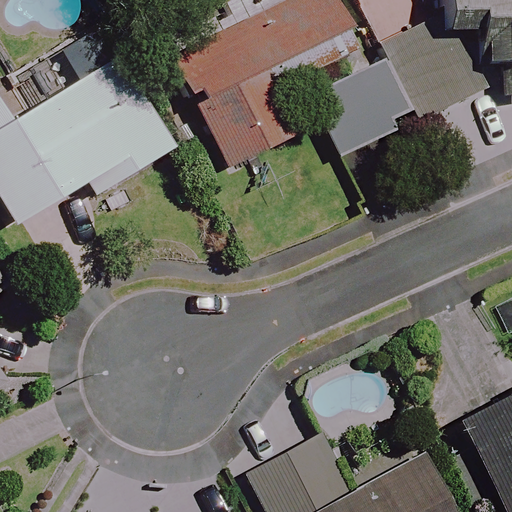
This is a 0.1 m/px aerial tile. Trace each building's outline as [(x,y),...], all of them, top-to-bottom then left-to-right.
[(296,138),(273,92),(345,58),(336,37),(350,30),(335,0),(290,0),(168,58),(223,173),(296,138)] [(471,70),(498,71),(498,104),(511,104),(511,0),(436,0),(436,27),(383,48),(412,123),(481,96),(471,70)] [(0,86),(0,219),(8,232),(82,187),(90,201),(168,154),(113,63),(20,119),(0,86)] [(325,104),(312,110),(334,159),(392,133),(389,127),(405,120),(386,77),(357,90),(350,76),(319,90),(325,104)] [(511,511),(511,398),(456,428),(499,511),(511,511)] [(351,498),(322,442),(245,483),(260,511),(449,511),(422,460),(351,498)]
